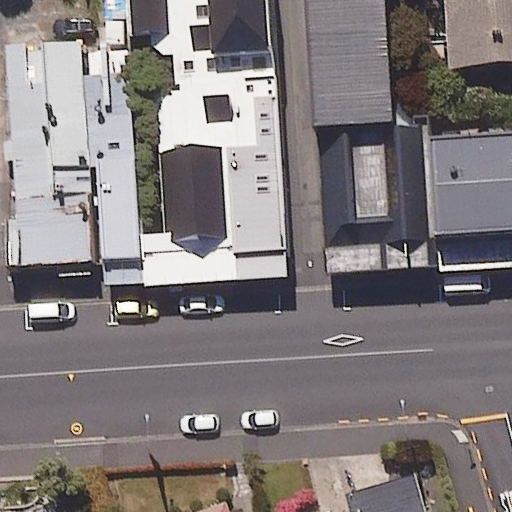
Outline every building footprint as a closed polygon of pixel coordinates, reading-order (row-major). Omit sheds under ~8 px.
[(136,44),(133,0),(107,0),(110,45),(10,51),(21,225),(7,226),(10,273),(24,272),(118,267),(119,293),(151,291),(148,243),(136,44)] [(172,242),(148,243),(151,291),(296,282),(278,0),(133,0),(136,44),(176,42),(179,92),(163,93),(172,242)] [(418,274),(442,273),(435,147),(434,129),(410,130),(403,130),(396,0),(314,0),(330,279),(418,274)] [(511,0),(453,0),(458,74),(511,71),(511,0)] [(511,142),(435,147),(442,273),(511,268),(511,142)] [(431,511),(423,479),(352,498),(356,511),(431,511)]
